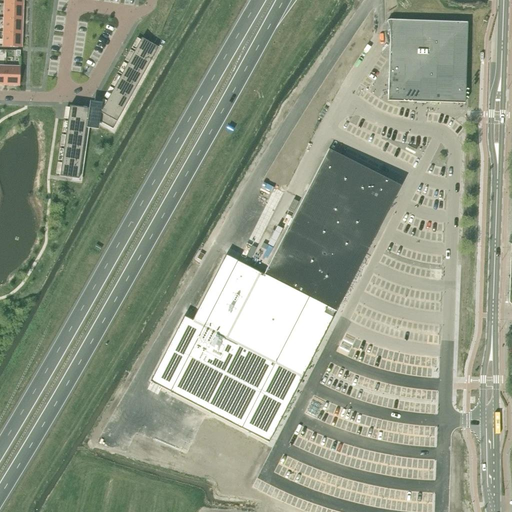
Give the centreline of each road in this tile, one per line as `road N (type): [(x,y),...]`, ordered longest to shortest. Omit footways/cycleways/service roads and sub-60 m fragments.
road 1 (trunk): [(0,496),(283,0)]
road 2 (trunk): [(258,0),(0,448)]
road 3 (residential): [(0,95),(86,91),(133,12),(151,0)]
road 4 (tertiary): [(492,314),(482,380),(488,511)]
road 5 (tertiary): [(496,511),(492,314)]
road 6 (tertiary): [(501,50),(490,140),(496,191)]
road 7 (tertiary): [(496,191),(501,50)]
road 8 (tertiary): [(492,314),(496,191)]
